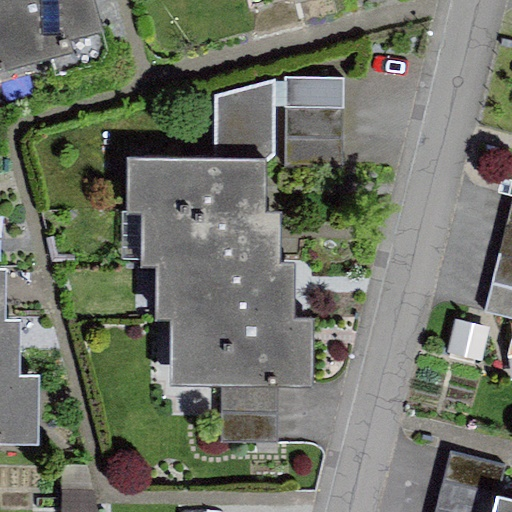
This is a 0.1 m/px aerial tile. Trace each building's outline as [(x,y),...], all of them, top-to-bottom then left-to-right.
[(97,0),(0,0),(0,60),(74,40),(70,26),(102,16),(97,0)] [(276,140),(274,70),(216,89),(216,146),(129,146),(129,200),(145,199),(268,198),(268,158),(276,140)] [(344,70),(285,70),(285,164),(345,164),(344,70)] [(511,188),(484,308),(511,316),(511,188)] [(268,198),(145,199),(145,251),(158,251),(282,252),(281,198),(268,198)] [(282,252),(158,251),(158,306),(170,306),(294,307),(295,252),(282,252)] [(6,306),(0,305),(0,365),(21,365),(20,306),(6,306)] [(294,307),(170,306),(169,371),(313,372),(314,307),(294,307)] [(492,331),(457,324),(450,358),(485,365),(492,331)] [(21,365),(0,365),(0,428),(37,429),(37,365),(21,365)] [(222,377),(221,436),(279,438),(281,379),(222,377)] [(507,465),(452,449),(433,511),(493,511),(502,484),(507,465)] [(99,511),(88,461),(64,460),(65,511),(99,511)] [(511,511),(511,486),(502,484),(494,511),(511,511)]
